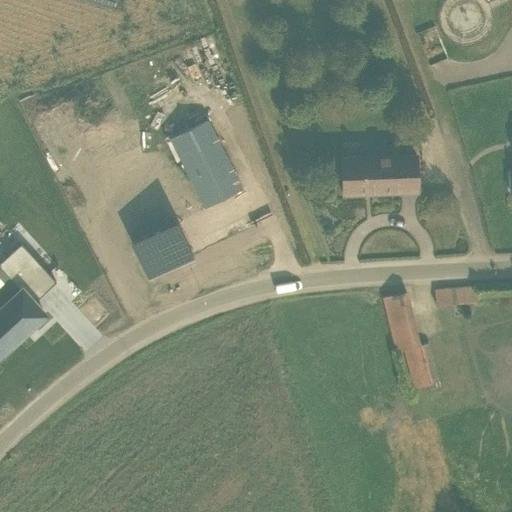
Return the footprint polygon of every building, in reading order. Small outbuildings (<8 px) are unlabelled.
[(193,63),(220,55),(214,35),(187,42),(193,63)] [(178,103),(213,94),(209,79),(173,88),(178,103)] [(208,120),(169,139),(204,207),(242,188),(208,120)] [(418,192),(417,172),(416,155),(341,157),(343,195),(418,192)] [(148,275),(192,254),(176,222),(133,243),(148,275)] [(0,261),(0,266),(11,280),(0,289),(0,353),(44,313),(34,302),(56,281),(21,243),(0,261)] [(474,286),(434,289),(436,306),(476,302),(474,286)] [(409,302),(406,290),(383,297),(386,308),(409,302)] [(404,349),(414,387),(438,381),(428,343),(420,345),(404,349)]
